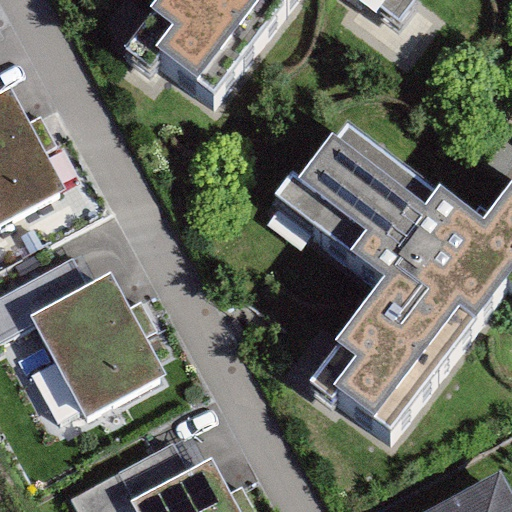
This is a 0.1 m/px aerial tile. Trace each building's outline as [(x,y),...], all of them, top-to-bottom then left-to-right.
[(186,0),(161,33),(183,50),(167,71),(200,96),(267,8),(285,22),(301,0),(350,0),(400,38),(416,17),(405,8),(411,0),(186,0)] [(14,104),(0,110),(0,246),(69,212),(14,104)] [(296,197),(283,214),(358,273),(353,280),(383,303),(335,366),(356,383),(334,412),(391,456),(511,299),(511,212),(486,247),(352,143),(305,204),(296,197)] [(122,288),(36,331),(91,439),(176,396),(122,288)] [(237,511),(219,475),(145,511),(237,511)] [(511,511),(511,489),(466,511),(511,511)]
